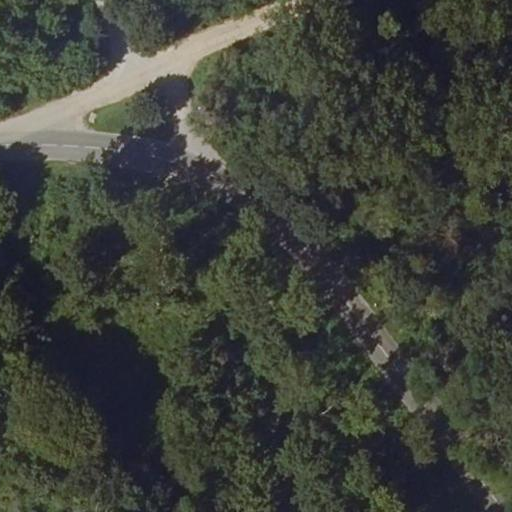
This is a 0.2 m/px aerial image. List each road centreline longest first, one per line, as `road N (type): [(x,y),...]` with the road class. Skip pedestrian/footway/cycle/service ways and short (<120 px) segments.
road 1 (tertiary): [(506,511),(268,211),(212,178),(137,154),(0,145)]
road 2 (track): [(314,0),(0,136)]
